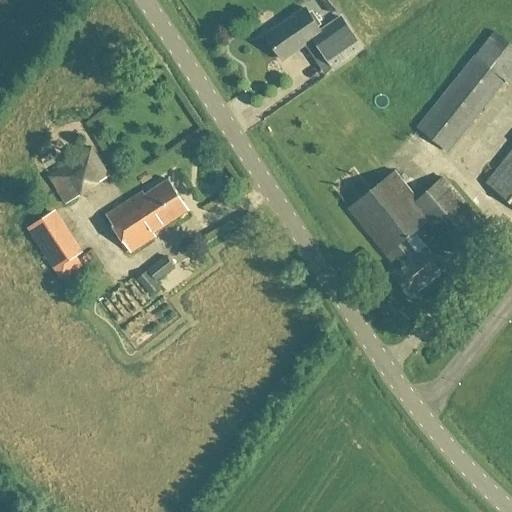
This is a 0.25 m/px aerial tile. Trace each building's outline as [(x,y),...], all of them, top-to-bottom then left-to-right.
[(333,68),(363,48),(342,17),(322,31),(306,8),(266,36),(282,59),(309,41),(311,45),(316,42),(333,68)] [(460,139),(413,101),(388,132),(435,170),(460,139)] [(110,177),(92,149),(49,178),(67,205),(110,177)] [(511,203),(511,152),(487,184),(511,203)] [(453,252),(484,223),(443,177),(418,199),(395,171),(348,208),(391,262),(397,257),(404,266),(394,273),(410,293),(440,270),(423,250),(427,247),(415,232),(428,222),(453,252)] [(153,232),(188,210),(169,180),(145,195),(142,192),(106,215),(130,252),(156,236),(153,232)] [(57,274),(84,262),(77,248),(80,247),(58,201),(29,215),(57,274)] [(175,269),(166,257),(149,270),(158,282),(175,269)] [(384,317),(399,335),(416,321),(402,303),(384,317)]
